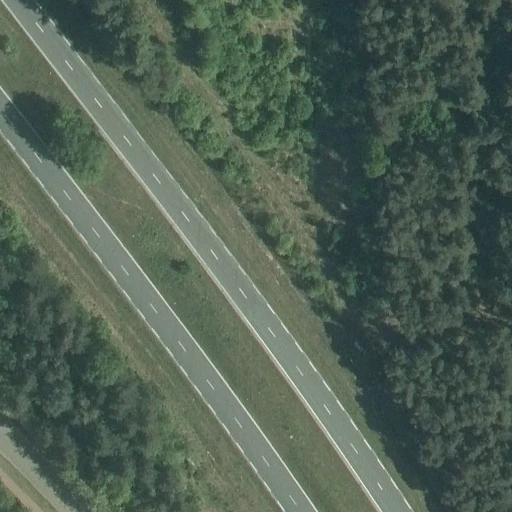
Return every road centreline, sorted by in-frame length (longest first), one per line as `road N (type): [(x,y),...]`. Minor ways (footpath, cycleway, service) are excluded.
road 1 (primary): [(382,511),(123,118),(33,0)]
road 2 (primary): [(0,112),(206,380),(294,511)]
